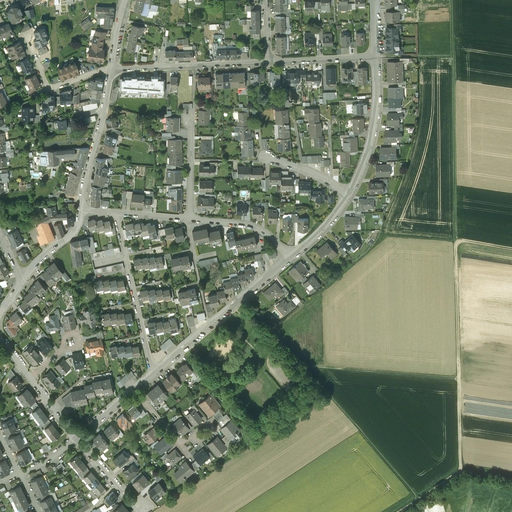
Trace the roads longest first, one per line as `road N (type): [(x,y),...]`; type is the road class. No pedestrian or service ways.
road 1 (track): [(450,0),(460,471)]
road 2 (track): [(418,499),(244,296)]
road 3 (residential): [(151,374),(115,212)]
road 4 (residential): [(112,69),(268,62)]
road 5 (track): [(457,379),(303,366)]
road 6 (residential): [(80,209),(112,69)]
road 7 (residential): [(348,195),(373,133),(375,57)]
road 8 (track): [(511,248),(380,234)]
